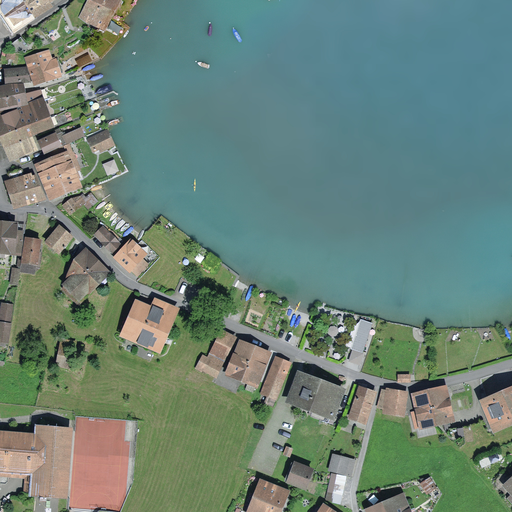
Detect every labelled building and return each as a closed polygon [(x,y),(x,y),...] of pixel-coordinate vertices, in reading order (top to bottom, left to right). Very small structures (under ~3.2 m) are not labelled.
[(0,8),(14,28),(32,16),(21,0),(5,0),(8,3),(0,8)] [(21,0),(32,16),(48,5),(44,0),(21,0)] [(88,0),(86,4),(93,7),(94,6),(100,9),(99,10),(110,16),(117,0),(88,0)] [(94,6),(93,7),(86,4),(79,17),(89,24),(90,22),(103,28),(110,16),(99,10),(100,9),(94,6)] [(29,47),(20,37),(10,44),(14,53),(27,51),(29,47)] [(28,57),(35,83),(59,75),(55,62),(48,64),(45,52),(28,57)] [(27,73),(27,70),(3,73),(3,83),(8,84),(32,81),(29,72),(27,73)] [(9,109),(27,104),(26,97),(24,86),(0,90),(0,107),(8,106),(8,107),(9,109)] [(39,93),(26,97),(27,104),(36,102),(42,100),(39,93)] [(36,102),(27,104),(9,109),(9,110),(0,113),(0,129),(2,136),(43,120),(46,119),(42,108),(44,107),(42,100),(36,102)] [(59,125),(63,135),(83,126),(79,116),(59,125)] [(46,119),(43,120),(2,136),(7,147),(32,137),(31,135),(52,127),(49,118),(46,119)] [(81,129),(63,137),(62,133),(54,136),(53,134),(39,140),(45,153),(58,147),(59,148),(85,136),(81,129)] [(107,132),(89,140),(94,151),(100,148),(101,150),(114,145),(107,132)] [(32,137),(7,147),(11,157),(27,151),(28,154),(37,150),(32,137)] [(69,144),(49,154),(51,159),(36,165),(47,191),(48,190),(50,195),(52,194),(53,195),(76,186),(75,185),(77,184),(75,179),(79,177),(76,171),(79,170),(69,144)] [(14,210),(45,200),(36,177),(32,178),(31,175),(6,183),(14,210)] [(90,197),(84,201),(81,197),(79,199),(72,200),(64,206),(71,214),(84,204),(88,209),(95,203),(90,197)] [(0,265),(11,266),(12,252),(21,253),(23,234),(14,233),(15,227),(8,226),(0,225),(0,265)] [(59,228),(47,242),(59,252),(71,238),(59,228)] [(119,244),(103,228),(96,236),(106,246),(112,252),(119,244)] [(24,242),(21,262),(37,264),(39,253),(37,252),(38,244),(24,242)] [(129,269),(144,253),(132,242),(129,246),(128,245),(116,257),(129,269)] [(77,259),(79,261),(77,264),(96,283),(97,282),(101,286),(109,279),(105,274),(106,274),(83,252),(77,259)] [(210,254),(204,260),(210,265),(215,259),(210,254)] [(65,285),(79,299),(96,283),(77,264),(71,270),(73,272),(70,275),(73,277),(65,285)] [(12,266),(11,285),(19,285),(20,272),(36,272),(37,267),(12,266)] [(161,354),(179,310),(156,300),(152,308),(135,301),(120,337),(161,354)] [(0,344),(8,345),(12,305),(1,304),(0,309),(0,344)] [(361,321),(352,348),(362,351),(371,325),(361,321)] [(221,331),(211,352),(223,359),(234,338),(221,331)] [(61,347),(58,364),(69,366),(72,349),(68,348),(69,343),(64,342),(63,347),(61,347)] [(239,344),(228,372),(243,378),(254,350),(239,344)] [(257,384),(269,356),(254,350),(243,378),(257,384)] [(197,366),(215,376),(220,366),(202,357),(197,366)] [(276,359),(262,392),(276,398),(290,364),(276,359)] [(300,377),(292,400),(314,409),(311,416),(328,423),(339,392),(300,377)] [(360,390),(350,417),(365,422),(374,395),(360,390)] [(384,408),(384,412),(403,415),(406,393),(387,390),(382,391),(378,407),(384,408)] [(441,391),(429,394),(436,424),(453,420),(451,412),(446,413),(441,391)] [(511,392),(482,405),(491,428),(511,419),(511,392)] [(413,413),(416,429),(436,424),(429,394),(417,397),(418,403),(415,404),(417,412),(413,413)] [(484,422),(471,428),(476,442),(490,436),(484,422)] [(26,471),(25,493),(65,496),(70,431),(38,428),(38,436),(0,433),(0,476),(1,476),(2,469),(26,471)] [(471,428),(463,429),(465,444),(474,443),(476,442),(471,428)] [(458,444),(465,444),(463,429),(449,431),(450,436),(453,439),(457,438),(458,444)] [(333,455),(330,470),(344,474),(348,459),(333,455)] [(297,465),(290,483),(305,488),(312,471),(297,465)] [(429,478),(422,483),(428,493),(436,488),(429,478)] [(262,485),(251,511),(276,511),(284,494),(262,485)] [(409,511),(404,498),(384,507),(385,511),(409,511)]
